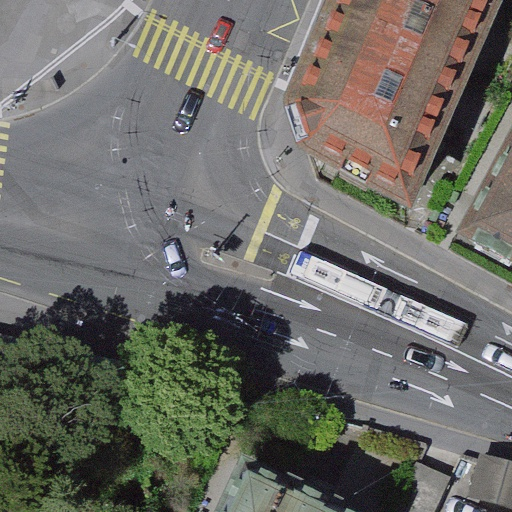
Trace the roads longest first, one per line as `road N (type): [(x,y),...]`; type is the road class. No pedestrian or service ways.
road 1 (secondary): [(132,238),(359,311),(511,383)]
road 2 (secondary): [(132,238),(236,0)]
road 3 (tertiary): [(132,238),(0,211)]
